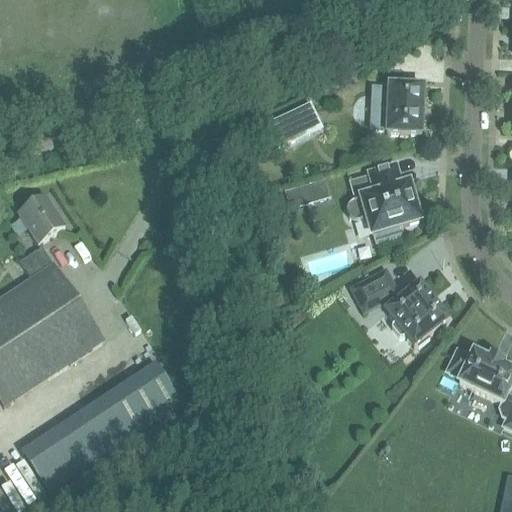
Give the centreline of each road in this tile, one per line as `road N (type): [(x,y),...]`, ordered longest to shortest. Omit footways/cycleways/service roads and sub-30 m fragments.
road 1 (unclassified): [(245,511),(198,0)]
road 2 (residential): [(478,0),(471,212),(478,249),(511,299)]
road 3 (track): [(0,163),(208,111)]
